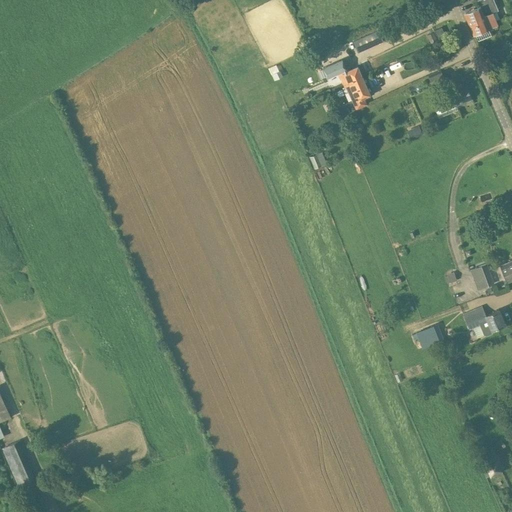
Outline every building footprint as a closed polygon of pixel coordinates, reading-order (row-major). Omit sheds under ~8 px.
[(478,0),(481,7),(464,14),(473,35),(497,25),(492,13),(499,10),(494,0),(478,0)] [(511,26),(510,21),(500,25),(502,30),(511,26)] [(439,38),(445,35),(441,26),(435,29),(439,38)] [(380,41),(375,30),(358,37),(361,44),(372,39),(374,43),(380,41)] [(427,35),(431,44),(437,41),(434,32),(427,35)] [(340,60),(323,67),(328,79),(339,74),(340,76),(341,76),(344,83),(362,75),(358,66),(350,69),(349,67),(346,68),(342,59),(340,60)] [(268,68),(274,80),(282,76),(277,64),(268,68)] [(441,70),(429,75),(433,85),(446,80),(441,70)] [(362,75),(344,83),(345,85),(349,84),(355,99),(336,107),(340,116),(349,112),(368,104),(365,97),(370,94),(362,75)] [(450,94),(452,98),(438,104),(441,112),(456,106),(472,99),(467,87),(450,94)] [(423,133),(420,127),(419,127),(418,126),(406,132),(410,140),(422,135),(422,134),(423,133)] [(315,169),(327,164),(322,152),(310,157),(315,169)] [(481,247),(493,242),(489,233),(477,238),(481,247)] [(507,282),(511,279),(511,260),(500,265),(507,282)] [(488,263),(472,269),(479,288),(495,282),(488,263)] [(457,280),(454,272),(447,274),(447,275),(445,277),(447,283),(450,282),(450,283),(457,280)] [(486,315),(482,305),(469,311),(463,313),(469,329),(480,325),(484,335),(487,336),(492,334),(494,328),(505,324),(499,309),(486,315)] [(441,340),(435,324),(418,331),(424,347),(441,340)] [(0,437),(4,436),(0,426),(0,421),(11,417),(0,391),(0,437)] [(38,479),(20,440),(3,447),(20,487),(38,479)] [(487,477),(493,474),(489,463),(482,466),(487,477)]
